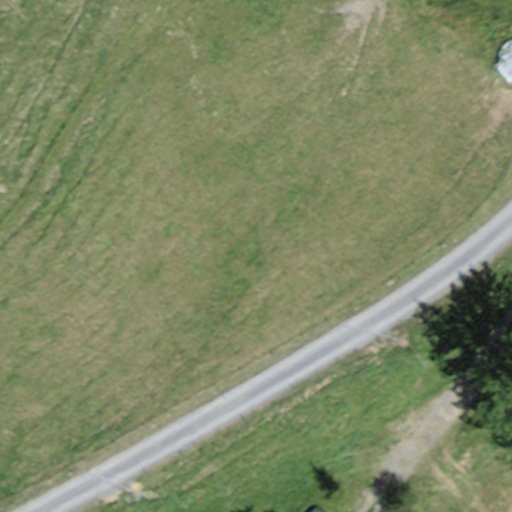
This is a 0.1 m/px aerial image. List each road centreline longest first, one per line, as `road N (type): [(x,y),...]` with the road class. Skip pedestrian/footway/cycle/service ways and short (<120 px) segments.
road 1 (track): [(511,220),(351,332),(40,511)]
road 2 (track): [(367,511),(511,331)]
